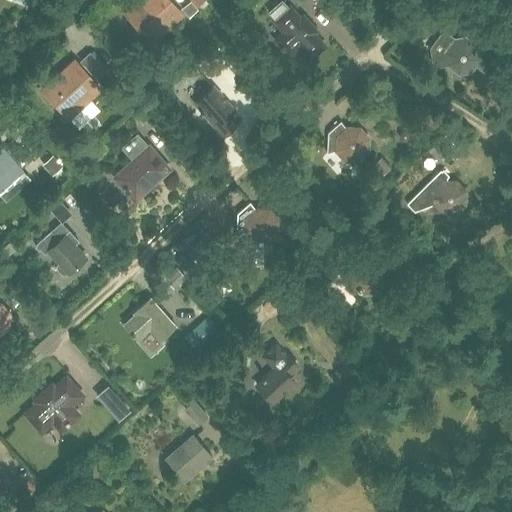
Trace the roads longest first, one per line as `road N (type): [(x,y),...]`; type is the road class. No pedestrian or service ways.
road 1 (track): [(511,140),(390,58),(365,64),(0,387)]
road 2 (track): [(511,224),(416,300),(327,403),(205,511)]
road 3 (unknown): [(511,358),(429,495)]
